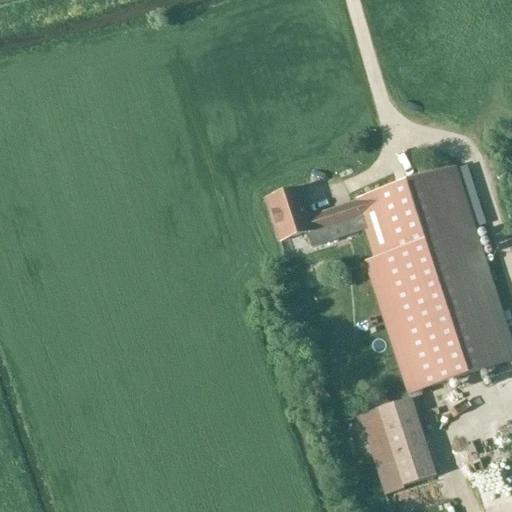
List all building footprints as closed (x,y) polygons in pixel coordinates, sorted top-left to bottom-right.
[(204,132),(208,145),(218,142),(214,129),(204,132)] [(267,200),(280,241),(306,233),(311,248),(364,231),(416,392),(511,361),(511,349),(455,171),(355,203),(355,204),(339,209),(308,219),(299,190),(267,200)] [(325,326),(326,338),(343,337),(342,325),(325,326)] [(411,401),(359,418),(386,498),(438,481),(411,401)] [(511,511),(511,485),(502,449),(475,456),(490,511),(511,511)]
